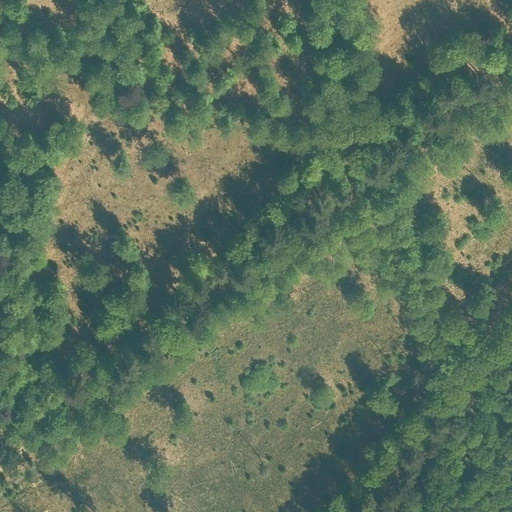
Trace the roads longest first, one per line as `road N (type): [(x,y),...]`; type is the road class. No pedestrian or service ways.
road 1 (track): [(0,468),(511,60)]
road 2 (track): [(0,48),(352,155)]
road 3 (track): [(358,184),(337,0)]
